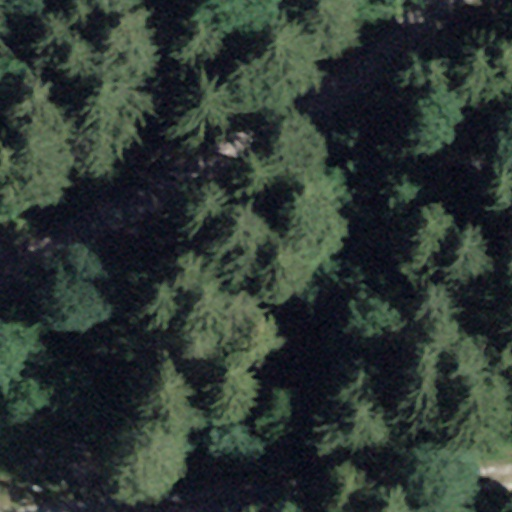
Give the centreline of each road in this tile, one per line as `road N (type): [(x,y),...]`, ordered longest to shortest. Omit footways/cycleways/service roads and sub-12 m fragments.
road 1 (track): [(0,273),(293,121),(378,62),(445,0)]
road 2 (track): [(91,500),(511,443)]
